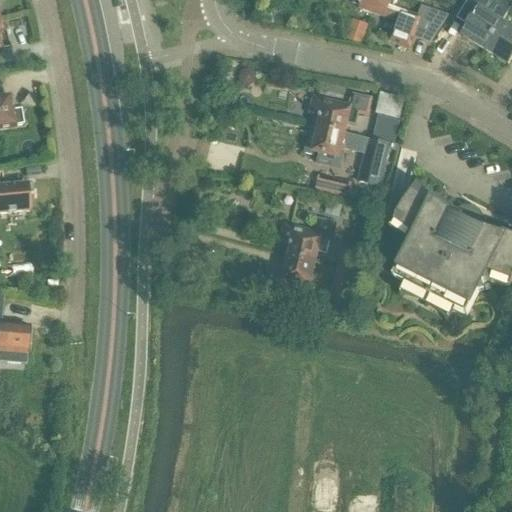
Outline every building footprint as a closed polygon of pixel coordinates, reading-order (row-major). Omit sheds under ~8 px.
[(393,9),(395,0),(354,0),(353,4),(398,20),(390,42),(410,50),(415,37),(432,43),(449,17),(424,5),(418,18),(393,9)] [(486,50),(502,23),(480,9),(463,36),(486,50)] [(511,28),(502,23),(486,50),(509,64),(511,58),(511,28)] [(0,49),(9,47),(5,34),(1,34),(0,28),(0,49)] [(348,39),(360,44),(364,33),(351,29),(348,39)] [(358,113),(368,115),(372,100),(354,96),(351,110),(316,102),(310,128),(345,134),(347,124),(355,125),(358,113)] [(0,129),(23,126),(21,110),(12,112),(11,109),(13,107),(12,102),(10,101),(9,98),(0,99),(0,129)] [(380,116),(375,140),(393,144),(399,120),(380,116)] [(314,154),(355,163),(355,164),(375,168),(377,161),(389,164),(393,144),(375,140),(345,134),(310,128),(304,154),(314,156),(314,154)] [(0,214),(29,212),(28,208),(30,206),(30,200),(28,198),(27,185),(0,187),(0,214)] [(393,278),(404,284),(401,295),(428,303),(449,320),(457,311),(467,316),(490,270),(511,278),(511,235),(480,224),(480,222),(480,220),(479,217),(478,215),(476,214),(470,210),(467,210),(464,210),(461,211),(460,212),(459,213),(418,185),(395,218),(416,233),(413,236),(408,238),(410,245),(393,278)] [(291,248),(289,258),(292,257),(315,262),(318,252),(326,254),(330,238),(335,240),(338,224),(317,220),(313,236),(287,230),(284,244),(291,245),(290,247),(291,248)] [(342,253),(339,267),(363,272),(366,259),(342,253)] [(275,282),(284,284),(285,281),(310,287),(315,262),(292,257),(289,258),(287,267),(279,265),(275,282)] [(339,267),(336,281),(360,287),(363,272),(339,267)] [(3,297),(0,296),(0,363),(29,366),(29,365),(28,365),(31,330),(32,330),(32,329),(0,327),(3,297)] [(511,494),(507,494),(503,493),(501,507),(511,508),(511,494)]
